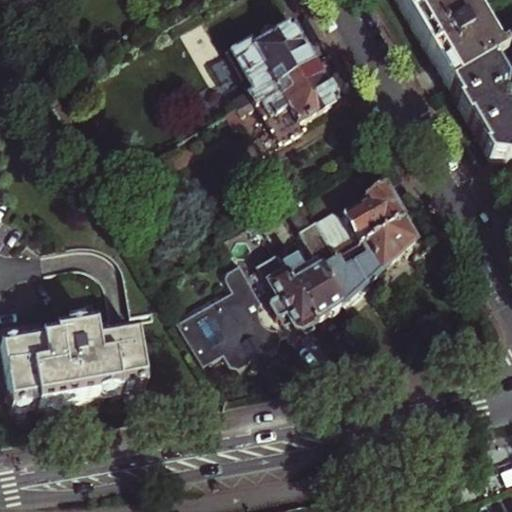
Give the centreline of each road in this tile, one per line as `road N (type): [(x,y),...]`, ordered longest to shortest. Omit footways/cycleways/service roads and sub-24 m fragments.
road 1 (tertiary): [(0,487),(369,431)]
road 2 (residential): [(335,0),(511,301)]
road 3 (tertiary): [(369,431),(511,403)]
